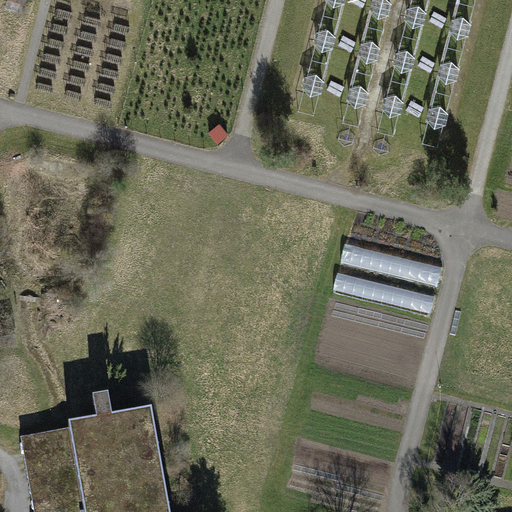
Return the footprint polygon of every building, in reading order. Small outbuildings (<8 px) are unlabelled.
[(22,10),(24,0),(8,0),(7,6),(22,10)] [(388,0),(374,0),(373,7),(380,13),(389,11),(390,1),(388,0)] [(419,5),(410,7),(408,16),(414,22),(423,20),(425,10),(419,5)] [(463,16),(454,19),(452,28),(459,34),(468,31),(470,22),(463,16)] [(328,28),(319,31),(317,40),(324,46),(332,44),(334,34),(328,28)] [(372,40),(363,42),(361,52),(368,57),(377,55),(379,46),(372,40)] [(407,49),(398,52),(396,61),(402,67),(411,64),(413,55),(407,49)] [(452,60),(443,63),(441,72),(447,78),(456,76),(458,66),(452,60)] [(317,73),(308,75),(306,85),(312,90),(321,88),(323,79),(317,73)] [(361,84),(352,87),(350,96),(357,102),(365,100),(367,90),(361,84)] [(395,93),(386,96),(384,105),(391,111),(400,109),(402,99),(395,93)] [(440,105),(431,107),(429,117),(436,122),(445,120),(446,111),(440,105)] [(440,283),(443,268),(410,263),(407,278),(440,283)] [(433,312),(436,297),(386,288),(383,303),(433,312)] [(0,322),(0,343),(16,341),(12,320),(0,322)] [(93,405),(97,427),(53,435),(66,511),(168,511),(152,417),(112,424),(108,402),(93,405)] [(66,511),(53,435),(21,441),(34,511),(66,511)]
